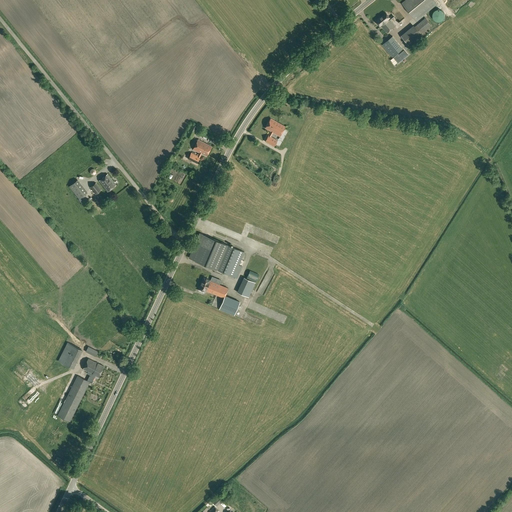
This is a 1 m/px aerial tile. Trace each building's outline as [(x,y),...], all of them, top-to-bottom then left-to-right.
[(406,0),(402,3),(416,21),(437,4),(433,0),(406,0)] [(433,17),(433,18),(433,19),(434,19),(434,20),(435,20),(435,21),(436,21),(437,21),(438,21),(438,22),(439,22),(439,21),(440,21),(441,21),(442,21),(442,20),(443,20),(443,19),(444,19),(444,18),(444,17),(445,16),(445,15),(444,14),(444,13),(444,12),(443,12),(443,11),(442,11),(442,10),(441,10),(440,10),(440,9),(439,9),(438,9),(437,9),(437,10),(436,10),(435,10),(435,11),(434,11),(434,12),(433,12),(433,13),(433,14),(432,15),(432,16),(433,17)] [(381,25),(387,33),(396,26),(391,20),(394,17),(399,23),(405,18),(398,10),(393,15),(390,18),(386,13),(376,21),(380,26),(381,25)] [(401,35),(411,48),(424,38),(421,34),(431,26),(425,18),(414,26),(413,25),(401,35)] [(382,44),(393,57),(403,48),(393,36),(382,44)] [(408,54),(404,49),(399,53),(398,53),(394,56),(398,62),(408,54)] [(265,141),(274,146),(277,140),(271,136),(273,132),(280,136),(285,126),(271,118),(265,128),(271,131),(268,135),(265,141)] [(186,136),(191,139),(198,127),(191,124),(186,136)] [(188,159),(197,163),(200,157),(201,153),(206,156),(211,146),(198,139),(193,149),(199,152),(198,154),(197,154),(197,155),(191,152),(188,159)] [(99,181),(107,192),(116,185),(107,174),(99,181)] [(87,193),(77,180),(69,186),(79,199),(87,193)] [(90,187),(96,194),(101,190),(96,183),(90,187)] [(244,252),(200,233),(190,258),(234,277),(237,278),(242,266),(239,265),(244,252)] [(180,277),(186,279),(189,271),(182,269),(180,277)] [(247,278),(256,282),(259,274),(250,270),(247,278)] [(219,309),(234,315),(239,302),(225,296),(228,288),(209,281),(209,280),(204,277),(199,289),(198,291),(204,293),(205,290),(224,298),(219,309)] [(237,292),(248,297),(255,282),(243,277),(237,292)] [(58,361),(71,368),(81,349),(68,342),(58,361)] [(86,352),(95,357),(98,351),(88,346),(86,352)] [(57,415),(70,421),(89,382),(92,383),(95,375),(98,377),(104,366),(88,358),(83,369),(88,371),(87,373),(90,375),(87,380),(77,375),(57,415)] [(30,405),(41,394),(39,391),(28,402),(30,405)] [(212,502),(216,507),(225,498),(221,494),(212,502)]
